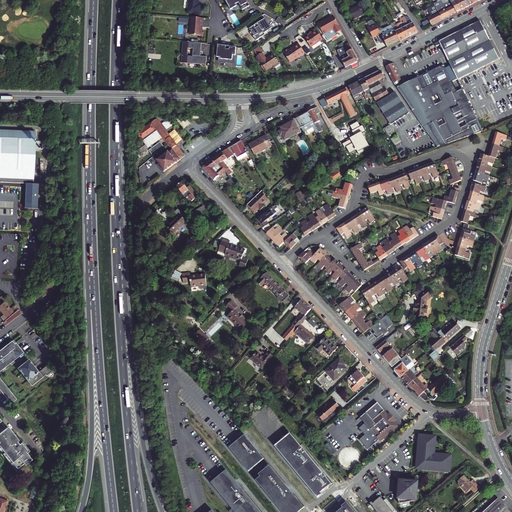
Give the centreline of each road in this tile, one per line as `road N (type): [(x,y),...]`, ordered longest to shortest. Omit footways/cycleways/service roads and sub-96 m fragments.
road 1 (motorway): [(90,134),(92,428),(81,511)]
road 2 (motorway): [(90,134),(113,511)]
road 3 (residential): [(318,234),(348,213),(367,174),(450,151),(465,158),(469,173),(453,219),(378,274),(358,274)]
road 4 (motorway): [(118,293),(117,0)]
road 5 (tertiary): [(282,264),(417,405),(448,415),(482,412)]
road 6 (secondary): [(232,99),(0,95)]
road 7 (motorway): [(162,511),(118,293)]
road 8 (motorway): [(137,511),(118,293)]
road 9 (secondary): [(511,254),(481,351),(482,412)]
road 10 (secondary): [(503,0),(368,66)]
road 11 (tertiary): [(192,164),(282,264)]
road 12 (motorway): [(93,0),(90,134)]
road 13 (secondary): [(368,66),(316,88),(245,98)]
